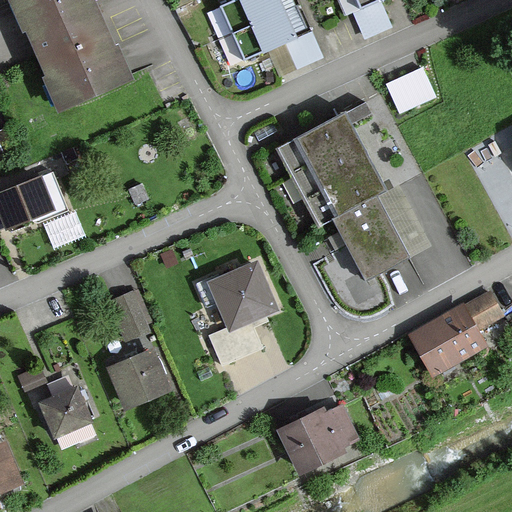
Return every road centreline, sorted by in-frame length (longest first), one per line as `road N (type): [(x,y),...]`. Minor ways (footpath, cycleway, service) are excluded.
road 1 (residential): [(46,511),(340,354)]
road 2 (residential): [(498,0),(215,127)]
road 3 (residential): [(252,194),(0,299)]
road 4 (residential): [(340,354),(511,265)]
road 5 (residential): [(252,194),(340,354)]
road 6 (residential): [(153,0),(215,127)]
